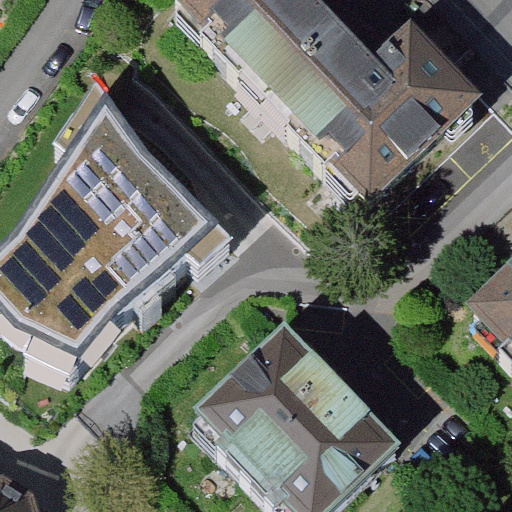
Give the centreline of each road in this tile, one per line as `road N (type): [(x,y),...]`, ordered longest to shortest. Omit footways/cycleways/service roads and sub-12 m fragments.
road 1 (unknown): [(288,274),(149,134),(112,121),(74,135),(0,276)]
road 2 (unknown): [(377,289),(363,339),(363,398),(371,424),(427,473)]
